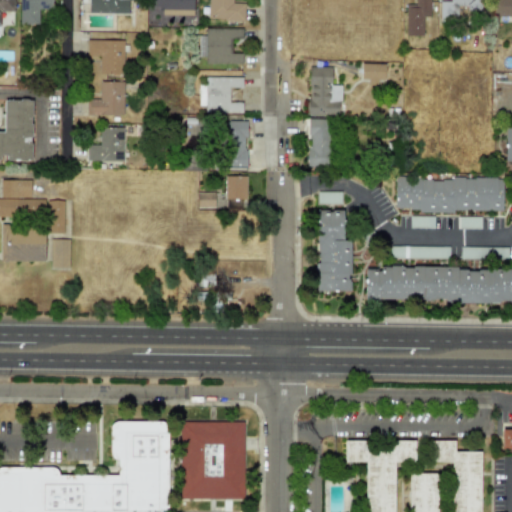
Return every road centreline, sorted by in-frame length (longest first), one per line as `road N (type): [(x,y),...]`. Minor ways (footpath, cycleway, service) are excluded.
road 1 (residential): [(0,391),(494,397)]
road 2 (residential): [(282,188),(353,187),(393,235),(511,234)]
road 3 (secondary): [(283,338),(34,335)]
road 4 (secondary): [(283,364),(511,368)]
road 5 (residential): [(68,169),(71,0)]
road 6 (residential): [(283,338),(281,169)]
road 7 (secondary): [(129,362),(283,364)]
road 8 (secondary): [(428,341),(283,338)]
road 9 (secondary): [(0,359),(129,362)]
road 10 (residential): [(281,116),(281,95),(270,95),(271,0)]
